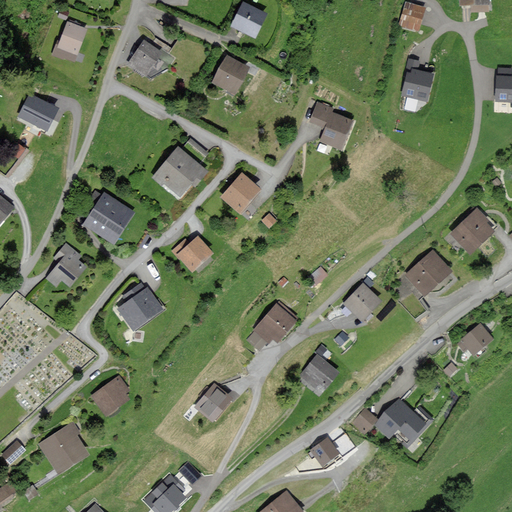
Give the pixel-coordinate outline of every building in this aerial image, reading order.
[(266,14),(244,2),(233,25),(254,36),(266,14)] [(424,8),(406,3),(400,24),(418,29),(424,8)] [(86,29),(68,22),(61,42),(58,41),(54,54),(75,61),(86,29)] [(152,79),(169,70),(176,60),(147,40),(130,64),(152,79)] [(248,67),(227,56),(214,81),(235,92),(248,67)] [(419,62),(410,60),(407,74),(408,74),(403,94),(426,99),(432,75),(417,71),(419,62)] [(511,100),(511,77),(511,69),(499,69),(497,100),(511,100)] [(57,108),(30,95),(20,116),(46,129),(57,108)] [(342,147),(352,120),(332,113),(333,109),(318,103),(312,121),(326,126),(321,140),(342,147)] [(157,175),(180,194),(191,181),(194,184),(206,170),(179,148),(157,175)] [(223,196),(241,211),(260,188),(243,174),(223,196)] [(96,202),(102,192),(95,188),(89,199),(96,202)] [(134,212),(105,193),(85,224),(113,243),(134,212)] [(0,225),(15,207),(0,195),(0,225)] [(488,221),(477,209),(452,232),(470,252),(493,231),(486,223),(488,221)] [(264,220),(269,226),(275,221),(270,215),(264,220)] [(175,250),(192,270),(212,252),(198,237),(190,244),(186,240),(175,250)] [(81,256),(67,245),(55,258),(60,264),(48,277),(57,285),(62,279),(69,285),(85,267),(77,260),(81,256)] [(449,270),(433,252),(409,273),(425,291),(449,270)] [(310,279),(317,285),(327,273),(320,268),(310,279)] [(278,282),(281,287),(289,282),(285,277),(278,282)] [(380,301),(364,284),(346,302),(362,318),(380,301)] [(119,307),(134,328),(162,309),(147,288),(119,307)] [(298,318),(279,303),(250,339),(261,348),(267,340),(272,344),(277,338),(279,341),(298,318)] [(491,338),(481,326),(461,343),(468,351),(472,348),(475,352),(491,338)] [(351,340),(342,332),(336,339),(345,346),(351,340)] [(338,372),(318,356),(302,376),(317,387),(319,383),(325,388),(338,372)] [(456,368),(451,364),(445,370),(450,374),(456,368)] [(129,390),(121,377),(94,395),(106,413),(129,399),(125,393),(129,390)] [(231,398),(215,384),(197,405),(213,419),(231,398)] [(415,414),(400,400),(377,425),(389,436),(394,432),(408,445),(432,420),(420,408),(415,414)] [(377,419),(376,419),(365,410),(354,423),(366,432),(377,419)] [(79,433),(73,423),(41,443),(58,471),(88,453),(76,435),(79,433)] [(338,452),(328,438),(312,450),(323,464),(338,452)] [(25,449),(17,441),(3,454),(11,462),(25,449)] [(0,499),(13,493),(8,484),(0,488),(0,499)] [(25,492),(30,501),(40,495),(35,486),(25,492)] [(178,497),(170,487),(163,492),(166,495),(154,505),(160,511),(169,511),(179,504),(175,500),(178,497)] [(303,511),(287,492),(261,511),(303,511)]
